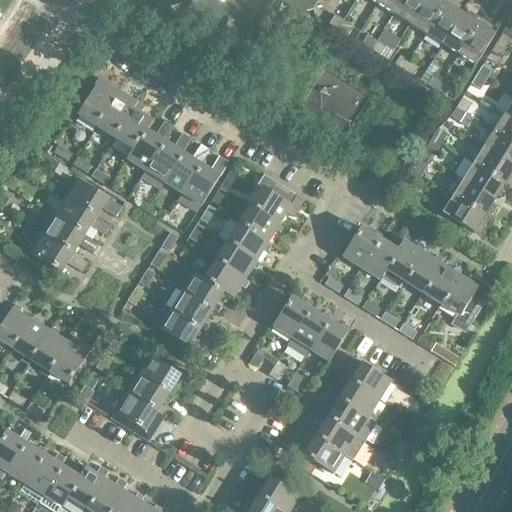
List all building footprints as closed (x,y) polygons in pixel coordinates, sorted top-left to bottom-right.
[(161,0),(172,6),(184,3),(193,9),(196,22),(207,28),(219,25),(229,31),(232,43),(242,50),(255,47),(261,37),(258,24),(264,15),(277,12),(283,2),(300,13),(312,10),(318,0),(161,0)] [(378,0),(376,4),(393,14),(401,0),(378,0)] [(401,0),(393,14),(409,24),(423,0),(401,0)] [(423,0),(409,24),(425,34),(446,0),(423,0)] [(450,0),(446,0),(425,34),(442,45),(462,13),(455,8),(457,4),(450,0)] [(462,13),(442,45),(458,55),(481,19),(472,13),(469,17),(462,13)] [(338,30),(344,21),(335,15),(328,24),(338,30)] [(481,19),(458,55),(475,66),(495,34),(487,28),(489,24),(481,19)] [(344,21),(338,30),(347,36),(353,27),(344,21)] [(511,24),(509,23),(496,42),(506,48),(511,39),(511,38),(511,24)] [(370,50),(376,41),(367,35),(361,44),(370,50)] [(376,41),(370,50),(380,56),(386,47),(376,41)] [(506,48),(496,42),(490,52),(500,58),(506,48)] [(402,70),(408,61),(399,56),(394,65),(402,70)] [(408,61),(402,70),(413,76),(418,67),(408,61)] [(491,71),(482,65),(476,75),(485,81),(491,71)] [(470,84),(480,90),(485,81),(476,75),(470,84)] [(436,91),(441,82),(432,76),(426,85),(436,91)] [(96,127),(120,90),(107,82),(105,86),(99,82),(97,86),(96,86),(77,115),(96,127)] [(441,82),(436,91),(445,97),(451,88),(441,82)] [(115,98),(96,127),(115,139),(133,109),(138,102),(126,94),(124,98),(117,94),(115,98)] [(455,108),(465,114),(471,104),(462,98),(455,108)] [(511,100),(503,115),(511,120),(511,100)] [(115,139),(132,150),(133,150),(146,130),(147,131),(153,121),(140,114),(143,109),(136,105),(134,109),(133,109),(115,139)] [(465,114),(455,108),(450,117),(459,123),(465,114)] [(493,132),(511,143),(511,120),(503,115),(493,132)] [(126,160),(145,172),(146,172),(165,142),(174,128),(165,122),(156,137),(147,131),(146,130),(133,150),(132,150),(126,160)] [(432,138),(441,144),(447,134),(438,129),(432,138)] [(483,147),(511,165),(511,143),(493,132),(483,147)] [(159,191),(164,184),(183,154),(191,139),(182,134),(173,147),(165,142),(146,172),(145,172),(140,179),(159,191)] [(441,144),(432,138),(426,147),(436,153),(441,144)] [(164,184),(181,194),(182,195),(201,165),(210,151),(200,145),(191,159),(183,154),(164,184)] [(53,154),(67,163),(72,154),(58,146),(53,154)] [(473,164),(509,187),(511,182),(511,175),(511,173),(511,165),(483,147),(473,164)] [(182,195),(181,194),(177,202),(196,214),(200,206),(201,207),(229,163),(219,157),(210,171),(201,165),(182,195)] [(78,158),(73,166),(87,174),(91,167),(78,158)] [(411,171),(421,177),(427,167),(417,161),(411,171)] [(509,187),(473,164),(463,180),(495,200),(500,193),(504,196),(509,187)] [(232,168),(223,182),(231,187),(239,173),(232,168)] [(91,177),(105,186),(109,178),(96,169),(91,177)] [(421,177),(411,171),(406,180),(415,186),(421,177)] [(249,206),(279,225),(286,213),(293,217),(304,200),(263,175),(257,184),(262,187),(249,206)] [(122,208),(121,207),(78,180),(66,199),(96,218),(101,209),(115,218),(122,208)] [(452,197),(489,220),(494,210),(490,208),(495,200),(463,180),(452,197)] [(220,188),(211,201),(219,206),(228,192),(220,188)] [(489,220),(452,197),(442,213),(474,234),(479,225),(484,228),(489,220)] [(54,218),(84,236),(90,227),(104,236),(110,227),(96,218),(66,199),(54,218)] [(216,211),(209,206),(200,219),(208,224),(216,211)] [(238,225),(268,243),(275,231),(280,234),(283,228),(279,225),(249,206),(238,225)] [(48,213),(36,232),(73,255),(73,254),(78,246),(93,255),(99,245),(84,236),(54,218),(48,213)] [(197,224),(188,238),(196,243),(205,229),(197,224)] [(227,243),(256,262),(264,250),(268,252),(272,246),(267,244),(268,243),(238,225),(227,243)] [(361,269),(379,239),(360,227),(342,257),(361,269)] [(67,264),(82,273),(87,264),(73,254),(73,255),(36,232),(24,251),(60,274),(67,264)] [(170,233),(162,246),(170,251),(178,237),(170,233)] [(379,239),(361,269),(380,281),(382,278),(381,277),(398,251),(397,250),(379,239)] [(398,288),(403,281),(404,282),(422,252),(403,240),(397,250),(398,251),(381,277),(382,278),(398,288)] [(215,261),(245,280),(252,268),(256,271),(261,264),(256,262),(227,243),(215,261)] [(167,256),(159,251),(150,265),(158,270),(167,256)] [(422,252),(404,282),(422,294),(440,264),(422,252)] [(245,280),(215,261),(205,278),(204,280),(223,292),(223,293),(233,299),(241,286),(245,289),(249,282),(245,280)] [(440,305),(459,275),(440,264),(422,294),(440,305)] [(155,274),(147,269),(139,283),(147,288),(155,274)] [(182,292),(206,306),(212,310),(216,313),(220,306),(216,304),(223,293),(223,292),(204,280),(205,278),(195,272),(182,292)] [(459,275),(440,305),(458,316),(453,324),(464,331),(491,289),(473,278),(470,283),(459,275)] [(324,285),(338,294),(343,286),(329,277),(324,285)] [(136,288),(127,301),(135,306),(144,292),(136,288)] [(348,289),(343,297),(357,306),(362,298),(348,289)] [(206,306),(182,292),(171,309),(171,310),(201,329),(205,331),(209,325),(205,322),(212,310),(206,306)] [(272,327),(290,338),(291,339),(310,309),(290,297),(272,327)] [(366,301),(362,309),(376,317),(381,310),(366,301)] [(31,320),(19,313),(22,308),(15,304),(12,309),(12,308),(0,326),(0,342),(5,345),(2,349),(10,354),(13,350),(31,321),(31,320)] [(152,325),(189,348),(195,352),(201,342),(195,338),(201,329),(171,310),(171,309),(165,305),(152,325)] [(328,321),(310,309),(291,339),(290,338),(285,346),(305,359),(310,351),(309,350),(328,321)] [(380,320),(394,329),(399,321),(385,312),(380,320)] [(49,332),(37,324),(40,320),(33,316),(31,320),(31,321),(13,350),(23,357),(20,361),(28,366),(31,362),(49,332)] [(329,362),(348,333),(328,321),(309,350),(310,351),(329,362)] [(403,324),(398,332),(412,340),(417,333),(403,324)] [(58,331),(54,329),(52,327),(49,332),(31,362),(41,368),(38,372),(46,377),(48,374),(49,373),(68,344),(67,343),(55,336),(58,331)] [(116,335),(107,349),(115,354),(124,340),(116,335)] [(421,335),(417,343),(430,352),(435,344),(421,335)] [(68,385),(91,349),(71,336),(67,343),(68,344),(49,373),(59,380),(57,384),(65,389),(67,385),(68,385)] [(250,363),(257,368),(266,354),(258,349),(250,363)] [(104,354),(96,367),(95,368),(103,373),(112,359),(104,354)] [(391,381),(389,380),(347,354),(341,364),(355,372),(350,381),(379,400),(391,381)] [(151,357),(139,376),(168,395),(175,385),(178,387),(184,377),(151,357)] [(277,380),(285,366),(277,361),(269,375),(277,380)] [(92,391),(101,377),(92,372),(84,386),(92,391)] [(295,392),(303,378),(295,373),(287,387),(295,392)] [(379,400),(350,381),(335,373),(329,382),(344,391),(338,399),(368,418),(379,400)] [(168,395),(139,376),(127,394),(157,413),(164,401),(169,404),(172,398),(168,395)] [(7,399),(21,408),(26,400),(12,391),(7,399)] [(332,409),(327,418),(364,442),(376,424),(368,419),(368,418),(338,399),(338,400),(324,391),(318,400),(332,409)] [(164,417),(163,417),(157,413),(127,394),(115,414),(152,436),(164,417)] [(82,411),(86,405),(88,402),(79,397),(74,405),(82,411)] [(30,403),(25,411),(39,420),(44,412),(30,403)] [(321,427),(315,436),(345,455),(344,456),(352,461),(364,442),(327,418),(312,409),(307,418),(321,427)] [(332,475),(344,456),(345,455),(315,436),(301,428),(295,437),(309,445),(303,456),(332,475)] [(6,473),(22,448),(25,443),(27,439),(21,435),(18,439),(5,431),(0,439),(0,478),(2,479),(6,473)] [(22,448),(6,473),(25,484),(43,455),(46,451),(40,447),(37,451),(25,443),(22,448)] [(43,455),(25,484),(43,496),(61,466),(65,459),(57,454),(53,461),(43,455)] [(59,511),(62,508),(68,498),(87,468),(78,463),(72,473),(61,466),(43,496),(38,503),(52,511),(59,511)] [(95,474),(87,468),(68,498),(86,509),(104,479),(108,472),(100,467),(95,474)] [(282,511),(289,511),(299,496),(255,469),(249,478),(263,487),(258,496),(258,497),(282,511)] [(91,511),(109,511),(122,491),(127,483),(119,478),(114,486),(104,479),(86,509),(91,511)] [(282,511),(258,497),(258,496),(243,488),(238,497),(252,506),(247,511),(282,511)] [(134,511),(141,502),(143,498),(138,494),(135,499),(122,491),(109,511),(134,511)] [(141,502),(134,511),(160,511),(162,510),(156,506),(153,510),(141,502)]
